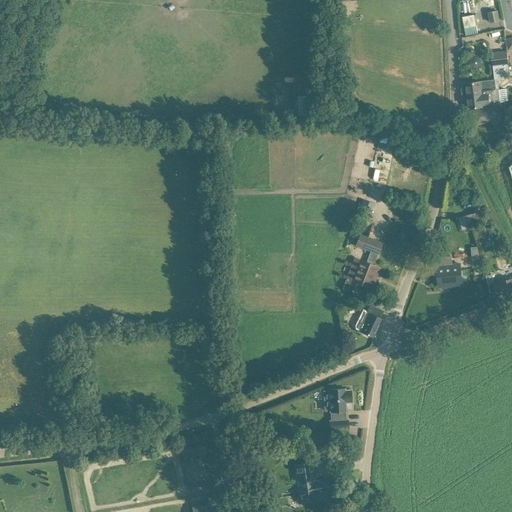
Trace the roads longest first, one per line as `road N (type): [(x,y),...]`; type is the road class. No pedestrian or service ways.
road 1 (unclassified): [(0,453),(200,419),(384,353)]
road 2 (unclassified): [(384,353),(450,156),(456,115),(449,0)]
road 3 (unclassified): [(369,511),(384,353)]
road 4 (unclassified): [(511,302),(384,353)]
